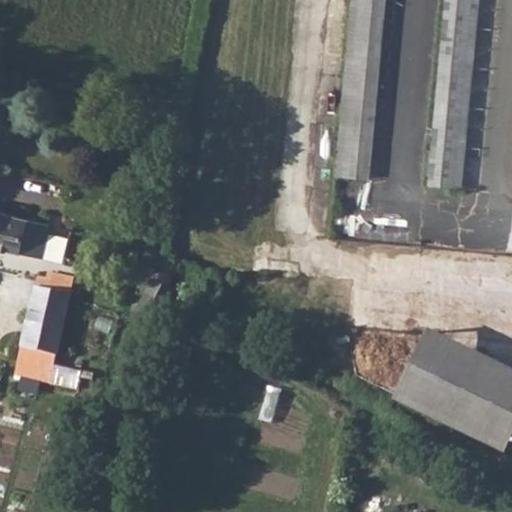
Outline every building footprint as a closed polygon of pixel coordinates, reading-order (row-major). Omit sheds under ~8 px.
[(385,0),(356,0),(343,147),(371,149),(385,0)] [(448,0),(435,152),(465,155),(478,0),(448,0)] [(0,243),(41,252),(47,221),(0,210),(0,243)] [(49,284),(31,378),(69,385),(72,373),(57,369),(60,360),(71,362),(84,276),(80,276),(52,268),(49,284)] [(511,441),(511,372),(430,333),(397,401),(506,453),(511,441)] [(72,373),(69,385),(95,391),(100,379),(82,375),(72,373)]
